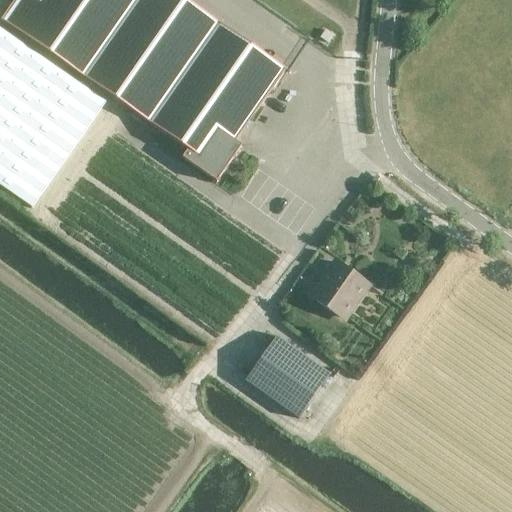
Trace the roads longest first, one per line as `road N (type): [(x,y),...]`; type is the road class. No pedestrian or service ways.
road 1 (unclassified): [(511,247),(393,151),(380,98),(389,0)]
road 2 (unknown): [(328,99),(290,51),(224,0)]
